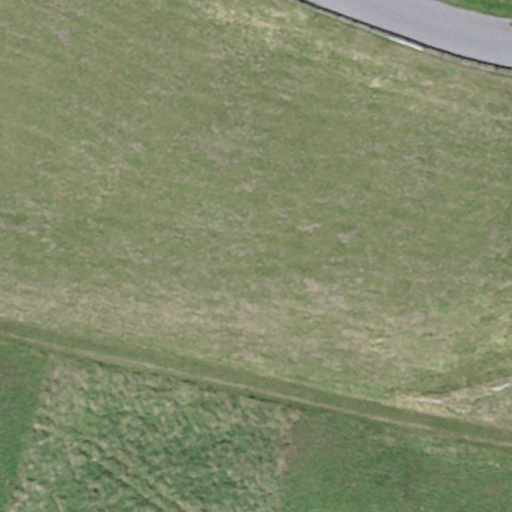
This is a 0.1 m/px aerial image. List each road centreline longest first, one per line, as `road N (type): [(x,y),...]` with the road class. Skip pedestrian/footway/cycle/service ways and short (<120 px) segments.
road 1 (track): [(0,310),(511,424)]
road 2 (unclassified): [(511,34),(445,23),(387,0)]
